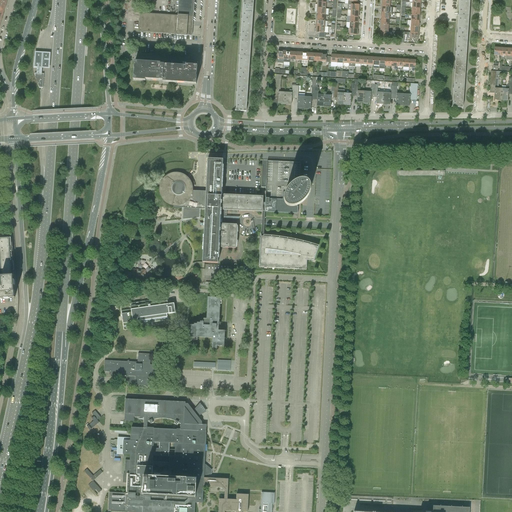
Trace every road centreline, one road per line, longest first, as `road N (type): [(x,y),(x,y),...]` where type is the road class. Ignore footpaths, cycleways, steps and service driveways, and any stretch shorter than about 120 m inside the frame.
road 1 (residential): [(321,511),(341,130)]
road 2 (primary): [(60,0),(29,330)]
road 3 (primary): [(60,328),(83,0)]
road 4 (primary): [(63,347),(109,135)]
road 5 (primary): [(15,138),(29,330)]
road 6 (primary): [(37,511),(60,328)]
road 7 (secondary): [(511,121),(339,124)]
road 8 (secondary): [(341,130),(511,128)]
road 9 (primary): [(46,511),(63,347)]
road 10 (unclassified): [(425,116),(264,117)]
road 11 (primary): [(29,330),(0,464)]
road 12 (secondary): [(215,129),(341,130)]
road 13 (residential): [(132,10),(129,54),(208,60)]
road 14 (secondary): [(339,124),(216,120)]
